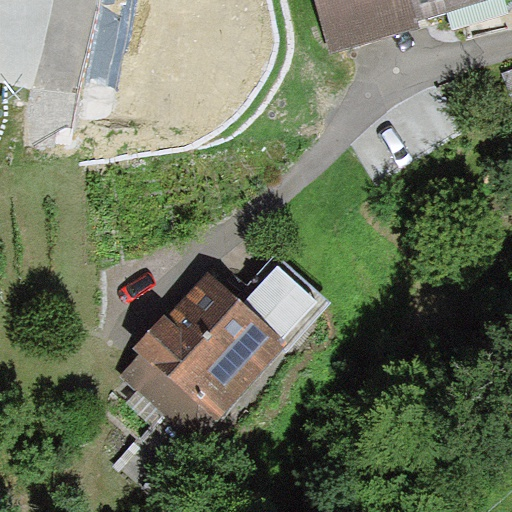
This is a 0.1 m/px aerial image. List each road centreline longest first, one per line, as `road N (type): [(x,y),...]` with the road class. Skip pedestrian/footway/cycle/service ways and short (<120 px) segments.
road 1 (residential): [(511,45),(419,70),(357,108),(104,342)]
road 2 (track): [(71,511),(104,342)]
road 3 (residential): [(73,0),(49,123)]
